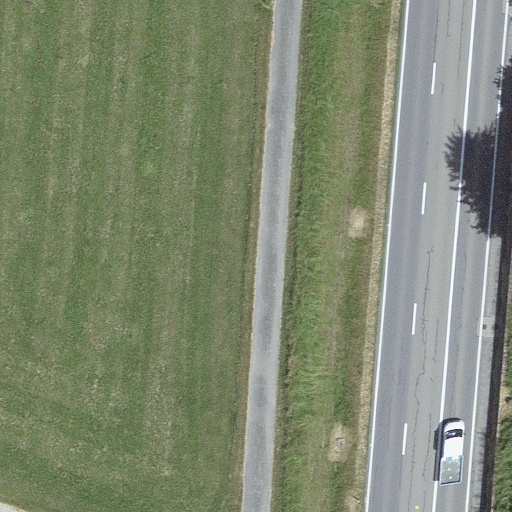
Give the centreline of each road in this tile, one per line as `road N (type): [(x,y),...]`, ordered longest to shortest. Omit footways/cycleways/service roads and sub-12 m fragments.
road 1 (primary): [(456,0),(414,511)]
road 2 (track): [(290,0),(256,511)]
